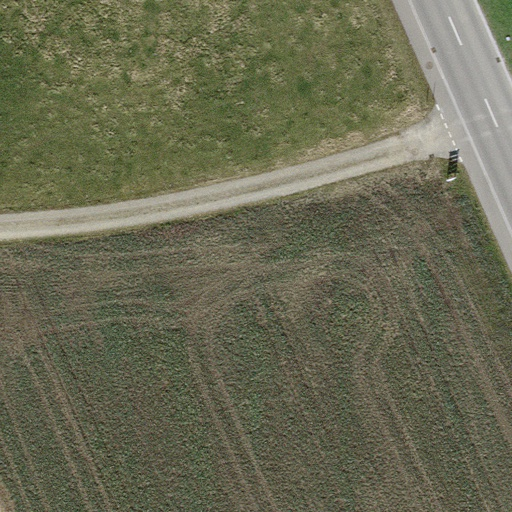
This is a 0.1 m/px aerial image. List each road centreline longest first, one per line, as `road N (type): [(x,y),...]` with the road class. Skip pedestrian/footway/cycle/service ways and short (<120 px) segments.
road 1 (track): [(511,118),(225,205),(0,227)]
road 2 (tertiary): [(511,161),(441,0)]
